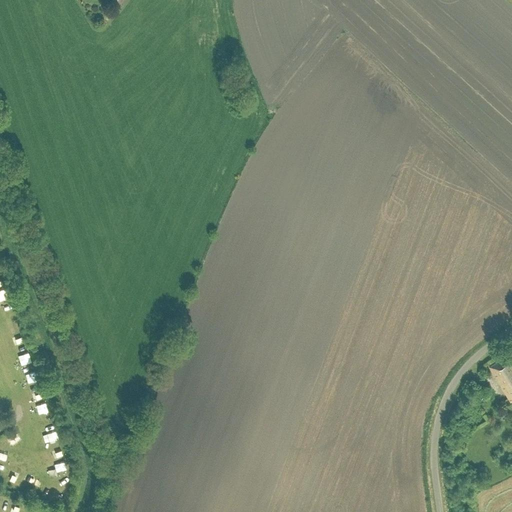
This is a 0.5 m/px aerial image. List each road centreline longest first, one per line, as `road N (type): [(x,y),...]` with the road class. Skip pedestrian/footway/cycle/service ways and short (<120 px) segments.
road 1 (track): [(0,188),(92,457),(89,511)]
road 2 (unclassified): [(439,511),(433,464),(444,401),(469,362),(511,329)]
